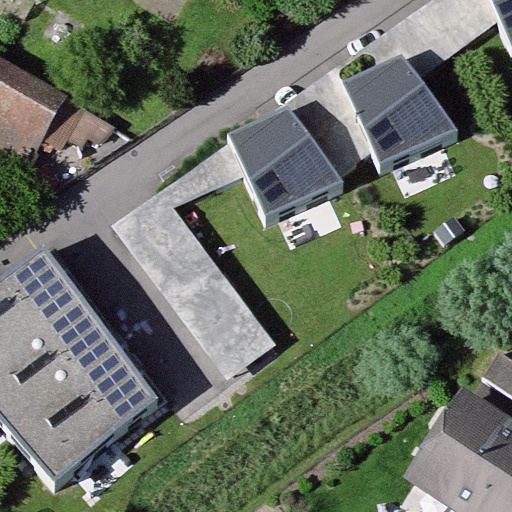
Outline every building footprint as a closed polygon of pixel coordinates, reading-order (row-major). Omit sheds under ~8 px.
[(511,0),(489,0),(511,49),(511,0)] [(0,135),(30,153),(37,141),(62,155),(72,137),(89,138),(104,147),(113,132),(3,67),(0,72),(0,135)] [(454,139),(401,73),(345,95),(383,171),(454,139)] [(285,125),(236,149),(267,224),(336,192),(285,125)] [(145,407),(42,268),(0,299),(0,418),(55,482),(145,407)] [(511,364),(505,360),(489,381),(511,397),(511,364)] [(511,511),(511,431),(471,404),(426,471),(479,507),(476,511),(511,511)]
